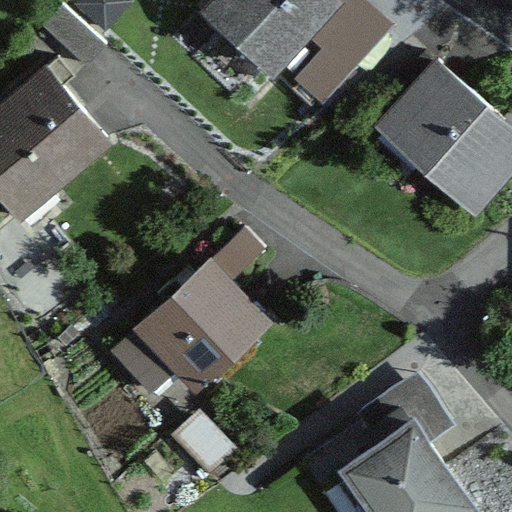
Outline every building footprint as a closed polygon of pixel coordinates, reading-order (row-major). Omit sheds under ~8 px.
[(83,52),(103,30),(70,0),(52,0),(40,13),(83,52)] [(261,75),(330,0),(195,0),(188,8),(261,75)] [(348,61),(391,14),(375,0),(361,0),(325,39),(348,61)] [(0,184),(17,204),(110,125),(63,70),(72,62),(55,43),(48,50),(44,45),(0,82),(0,184)] [(468,213),(511,165),(511,126),(429,50),(366,119),(468,213)] [(245,224),(207,259),(227,280),(264,245),(245,224)] [(227,280),(207,259),(116,346),(142,374),(172,348),(198,375),(261,317),(227,280)] [(367,511),(452,511),(472,498),(426,435),(448,420),(410,366),(376,389),(394,414),(331,459),(338,469),(331,475),(357,511),(363,511),(366,510),(367,511)] [(208,465),(231,443),(200,410),(176,432),(208,465)]
